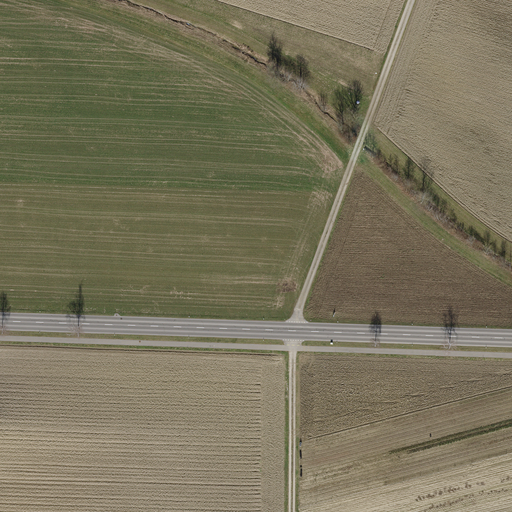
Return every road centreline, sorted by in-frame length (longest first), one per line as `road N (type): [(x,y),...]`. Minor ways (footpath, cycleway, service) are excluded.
road 1 (track): [(292,511),(293,333),(413,0)]
road 2 (tertiary): [(511,340),(0,324)]
